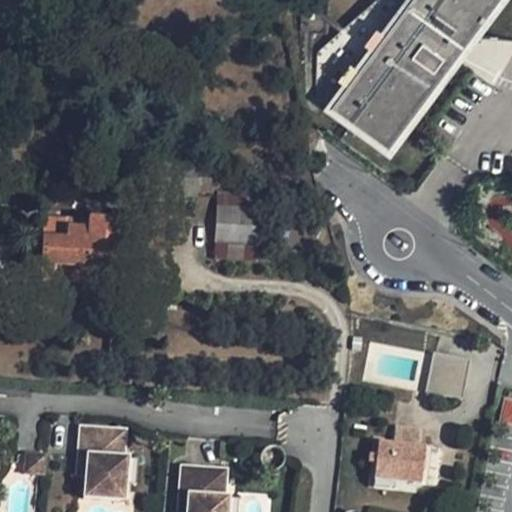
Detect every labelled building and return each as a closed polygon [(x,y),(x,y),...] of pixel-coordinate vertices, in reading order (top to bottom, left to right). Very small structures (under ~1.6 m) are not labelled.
[(409,0),(333,102),(390,144),(498,0),(409,0)] [(144,192),(145,197),(195,199),(195,197),(195,194),(194,194),(195,167),(146,165),(144,192)] [(195,167),(194,194),(195,194),(195,197),(211,199),(211,167),(195,167)] [(254,195),(218,194),(215,244),(254,243),(254,230),(254,195)] [(112,283),(113,269),(114,225),(86,224),(41,223),(40,244),(39,267),(39,281),(112,283)] [(254,243),(215,244),(215,260),(280,261),(282,231),(254,230),(254,243)] [(114,333),(113,345),(127,346),(127,333),(114,333)] [(437,354),(428,393),(464,402),(473,363),(437,354)] [(126,427),(81,423),(79,452),(88,452),(86,473),(84,493),(123,497),(125,480),(127,454),(123,454),(126,427)] [(379,445),(374,481),(420,487),(424,451),(379,445)] [(35,448),(27,448),(26,467),(38,468),(39,456),(34,456),(35,448)] [(38,468),(46,468),(47,449),(35,448),(34,456),(39,456),(38,468)] [(88,452),(79,452),(77,472),(86,473),(88,452)] [(127,454),(125,480),(136,481),(138,455),(127,454)] [(227,465),(182,462),(180,490),(188,491),(187,511),(186,511),(226,511),(228,493),(224,492),(227,465)] [(188,491),(180,490),(178,511),(187,511),(188,491)] [(237,511),(239,494),(228,493),(226,511),(237,511)]
